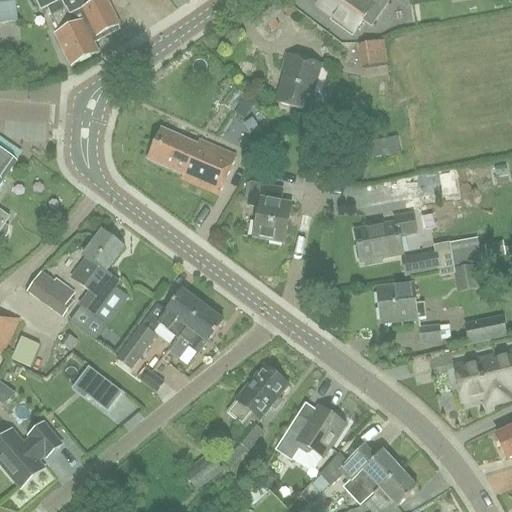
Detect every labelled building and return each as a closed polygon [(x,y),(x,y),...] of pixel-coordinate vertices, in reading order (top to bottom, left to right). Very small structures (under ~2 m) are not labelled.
[(14,0),(0,0),(0,25),(18,23),(17,13),(14,0)] [(96,43),(72,0),(35,0),(41,11),(47,7),(60,33),(56,36),(72,66),(97,54),(92,45),(96,43)] [(103,0),(72,0),(96,43),(99,41),(98,38),(118,27),(103,0)] [(288,17),(296,11),(287,0),(262,0),(253,8),(272,31),(280,24),(276,18),(284,12),(288,17)] [(371,29),(391,0),(321,0),(317,7),(334,19),(331,22),(353,38),(363,23),(371,29)] [(362,70),(388,66),(384,42),(358,46),(362,70)] [(307,113),(321,66),(286,56),(281,72),(286,74),(277,104),(307,113)] [(219,198),(236,157),(199,141),(197,146),(161,130),(147,161),(182,176),(180,181),(219,198)] [(371,159),(395,156),(393,139),(369,144),(371,159)] [(0,240),(6,237),(8,228),(4,226),(9,219),(0,213),(0,186),(18,160),(0,147),(0,240)] [(352,180),(355,161),(341,159),(338,178),(352,180)] [(284,245),(291,205),(280,203),(282,190),(250,184),(246,207),(258,209),(253,239),(284,245)] [(355,232),(358,249),(355,249),(357,262),(360,261),(361,262),(402,255),(399,238),(414,235),(411,216),(394,219),(395,224),(355,232)] [(71,279),(89,292),(79,306),(94,317),(119,283),(105,273),(123,248),(102,233),(83,258),(85,260),(71,279)] [(440,278),(455,275),(449,245),(434,248),(435,254),(402,260),(406,278),(439,272),(440,278)] [(476,267),(455,270),(457,277),(454,277),(457,294),(480,291),(478,280),(488,279),(485,264),(475,265),(476,267)] [(51,287),(52,286),(54,282),(41,273),(27,293),(63,319),(74,303),(51,287)] [(419,321),(426,320),(424,305),(416,306),(414,286),(377,290),(380,326),(419,321)] [(187,328),(202,307),(185,294),(180,291),(165,312),(167,313),(166,314),(157,325),(159,326),(178,341),(180,337),(187,328)] [(208,344),(224,323),(202,307),(187,328),(180,337),(191,345),(189,348),(198,354),(207,342),(208,344)] [(0,357),(2,358),(19,320),(0,311),(0,357)] [(502,320),(466,327),(470,345),(506,338),(502,320)] [(141,327),(118,361),(133,371),(156,338),(141,327)] [(440,328),(419,330),(421,345),(441,343),(440,328)] [(11,361),(30,370),(40,348),(21,339),(11,361)] [(486,397),(488,406),(509,401),(507,392),(511,390),(511,354),(454,369),(462,403),(486,397)] [(137,379),(141,382),(158,394),(165,383),(151,374),(159,363),(152,358),(137,379)] [(284,403),(278,399),(289,385),(264,366),(235,402),(236,403),(228,414),(246,428),(235,441),(236,442),(221,459),(231,469),(247,451),(248,452),(263,433),(256,428),(270,409),(275,413),(284,403)] [(75,387),(87,396),(107,412),(121,394),(88,369),(75,387)] [(0,400),(3,404),(16,392),(0,379),(0,400)] [(16,416),(23,424),(36,413),(29,405),(16,416)] [(307,422),(297,417),(276,451),(292,461),(299,452),(306,456),(310,455),(312,452),(322,459),(344,425),(333,418),(319,409),(310,422),(307,422)] [(0,440),(0,468),(20,492),(47,470),(41,463),(45,460),(46,461),(64,446),(44,423),(26,438),(28,440),(24,443),(13,430),(0,440)] [(212,434),(217,439),(218,438),(229,448),(234,443),(217,428),(212,434)] [(496,438),(502,450),(507,461),(511,458),(511,428),(509,430),(510,432),(496,438)] [(352,467),(344,476),(350,483),(344,488),(361,506),(374,494),(400,471),(382,452),(375,459),(365,448),(348,463),(352,467)] [(338,454),(318,476),(330,486),(332,488),(344,476),(352,467),(348,463),(338,454)] [(197,491),(222,471),(210,456),(184,475),(197,491)] [(418,490),(400,471),(374,494),(386,507),(392,502),(398,508),(418,490)] [(230,501),(242,490),(235,482),(223,493),(230,501)] [(262,483),(246,493),(251,501),(267,491),(262,483)] [(108,511),(109,511),(119,504),(107,490),(97,498),(108,511)]
